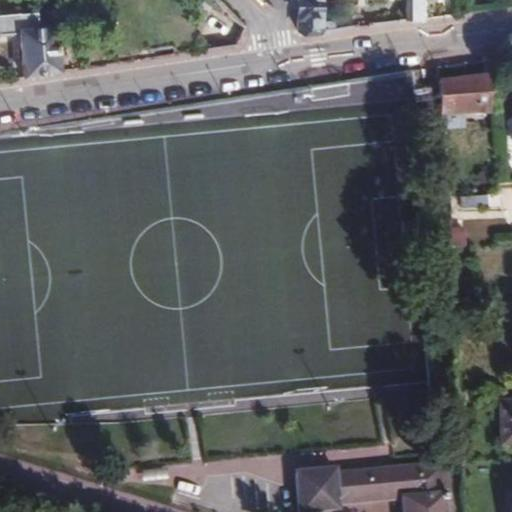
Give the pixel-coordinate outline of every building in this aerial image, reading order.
[(320,0),(295,0),(295,8),(295,29),(302,36),(320,33),(320,25),(320,0)] [(403,0),(404,22),(419,20),(419,0),(403,0)] [(18,31),(52,25),(49,10),(15,15),(18,31)] [(0,33),(18,31),(15,15),(0,17),(0,33)] [(320,33),(333,31),(333,23),(320,25),(320,33)] [(24,77),(59,71),(52,25),(18,31),(24,77)] [(485,79),(436,83),(439,125),(451,124),(450,116),(487,113),(485,79)] [(485,196),(458,199),(459,215),(485,214),(485,196)] [(460,231),(444,231),(445,250),(461,249),(460,231)] [(447,300),(448,311),(459,312),(459,300),(447,300)] [(501,452),(511,450),(511,406),(498,407),(501,452)] [(401,511),(445,511),(442,466),(292,473),(293,511),(310,511),(335,511),(335,502),(401,498),(401,511)]
